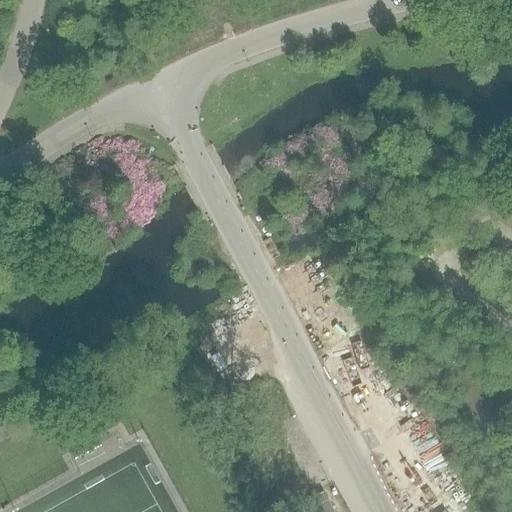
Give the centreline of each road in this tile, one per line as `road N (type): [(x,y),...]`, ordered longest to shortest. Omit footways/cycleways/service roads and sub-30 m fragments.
road 1 (residential): [(382,511),(217,206)]
road 2 (unclassified): [(150,85),(402,0)]
road 3 (unclassified): [(0,172),(150,85)]
road 4 (unclassified): [(217,206),(150,85)]
